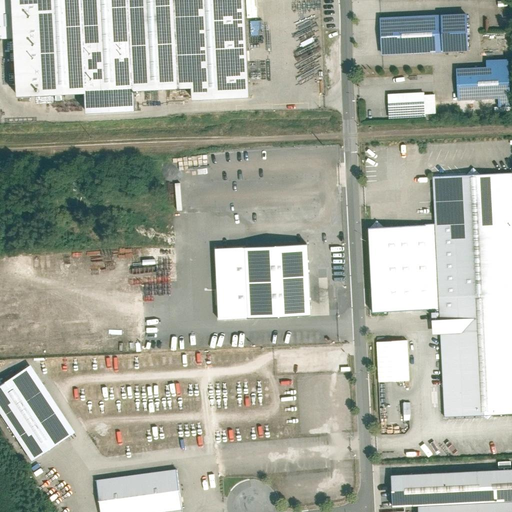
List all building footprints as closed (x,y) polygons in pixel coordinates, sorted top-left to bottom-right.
[(248,94),(243,0),(0,0),(0,37),(14,36),(16,94),(190,85),(191,97),(248,94)] [(379,17),(381,54),(469,51),(467,14),(379,17)] [(486,66),(456,67),(457,99),(497,98),(497,107),(510,107),(508,59),(485,60),(486,66)] [(425,92),(387,93),(388,119),(426,117),(426,113),(436,113),(435,94),(425,95),(425,92)] [(467,175),(433,176),(439,309),(439,319),(432,319),(433,335),(441,335),(445,416),(481,415),(487,420),(492,414),(511,413),(511,172),(479,174),(473,169),(467,175)] [(424,310),(439,309),(433,225),(421,226),(373,229),(379,313),(424,310)] [(307,243),(244,246),(247,317),(310,313),(307,243)] [(407,340),(376,341),(378,383),(409,381),(407,340)] [(29,364),(0,383),(0,414),(30,460),(74,432),(29,364)] [(511,511),(511,468),(390,474),(391,507),(418,506),(418,511),(511,511)] [(181,511),(176,469),(96,479),(99,511),(181,511)]
